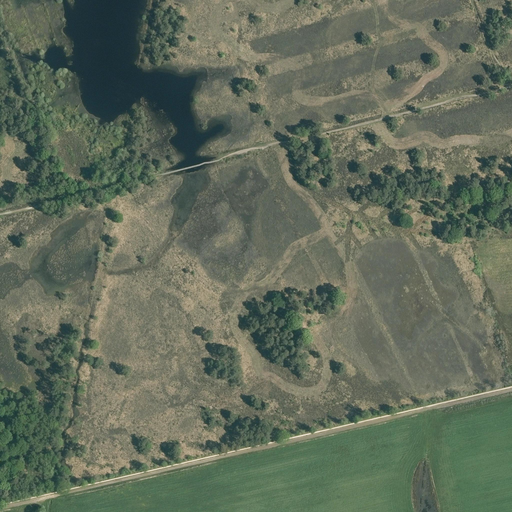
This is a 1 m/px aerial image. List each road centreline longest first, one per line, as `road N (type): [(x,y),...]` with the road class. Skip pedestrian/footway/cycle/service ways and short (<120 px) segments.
road 1 (track): [(511,390),(0,507)]
road 2 (track): [(501,89),(217,160)]
